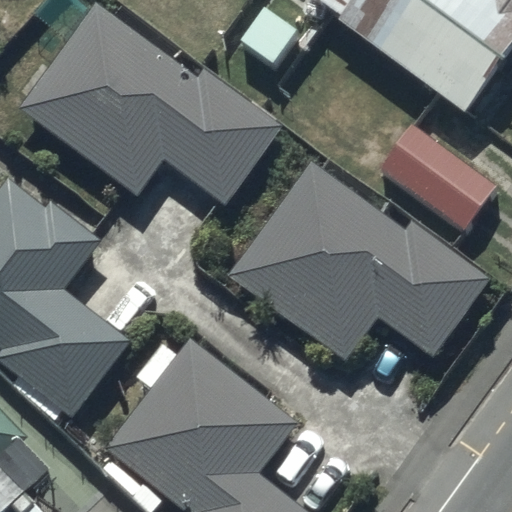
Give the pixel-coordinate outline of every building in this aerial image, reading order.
[(511,0),(320,0),(312,13),(346,37),(341,44),(471,134),(477,126),(486,132),(511,93),(511,0)] [(99,19),(21,125),(138,211),(165,175),(228,222),(286,144),(206,85),(199,94),(99,19)] [(416,138),(382,184),(464,245),(498,199),(416,138)] [(314,176),(230,288),(347,376),(380,333),(436,375),(495,297),(412,235),(406,244),(314,176)] [(0,362),(2,365),(0,367),(0,375),(74,433),(133,357),(67,306),(105,257),(54,217),(48,225),(10,195),(0,208),(0,362)] [(155,404),(106,464),(165,511),(294,511),(262,486),(301,438),(195,353),(182,368),(165,354),(137,389),(155,404)] [(0,511),(36,511),(18,492),(36,475),(0,437),(0,511)]
